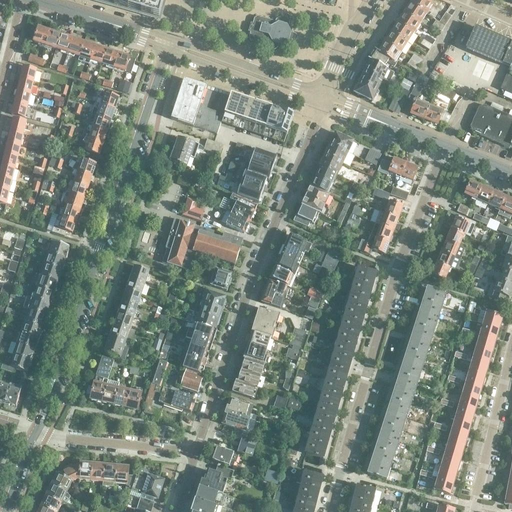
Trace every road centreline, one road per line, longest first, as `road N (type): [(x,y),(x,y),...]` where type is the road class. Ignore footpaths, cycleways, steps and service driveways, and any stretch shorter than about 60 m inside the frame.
road 1 (tertiary): [(167,49),(35,432)]
road 2 (residential): [(329,511),(396,270),(444,147)]
road 3 (tertiary): [(195,454),(250,281),(321,100)]
road 4 (residential): [(473,511),(511,351)]
road 5 (tertiary): [(321,100),(170,39)]
road 6 (tertiary): [(167,49),(321,100)]
road 7 (residential): [(195,454),(35,432)]
road 8 (secondary): [(444,147),(321,100)]
